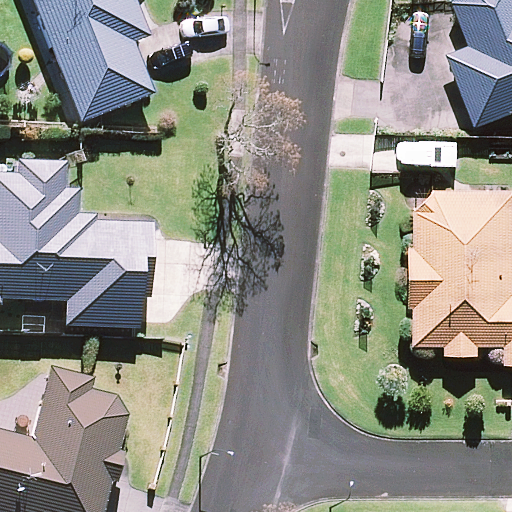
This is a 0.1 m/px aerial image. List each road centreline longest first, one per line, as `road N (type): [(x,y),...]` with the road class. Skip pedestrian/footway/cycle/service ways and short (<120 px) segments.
road 1 (residential): [(255,474),(307,0)]
road 2 (residential): [(511,468),(255,474)]
